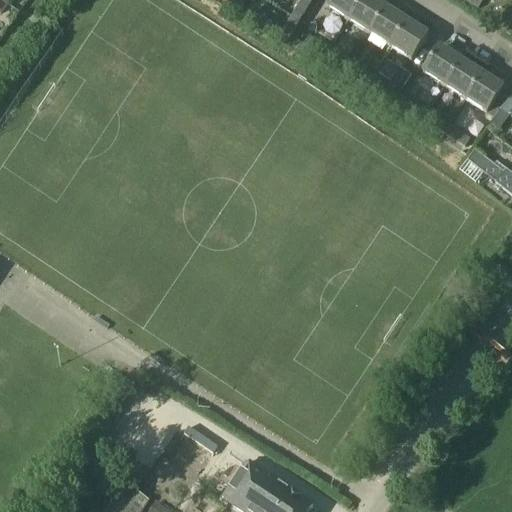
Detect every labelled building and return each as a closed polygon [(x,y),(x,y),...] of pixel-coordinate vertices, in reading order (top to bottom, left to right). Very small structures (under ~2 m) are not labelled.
[(256,0),(222,0),(240,11),(246,1),(253,5),(256,0)] [(348,23),(363,0),(332,0),(327,10),(348,23)] [(363,0),(348,23),(369,37),(386,11),(369,0),(363,0)] [(291,18),(299,24),(310,6),(302,1),(291,18)] [(288,42),(299,24),(291,18),(280,11),(275,18),(276,23),(284,28),(279,37),(288,42)] [(386,11),(369,37),(390,50),(407,24),(386,11)] [(272,26),(252,13),(243,27),(264,40),(272,26)] [(428,38),(407,24),(390,50),(411,64),(428,38)] [(313,41),(308,49),(325,60),(330,52),(313,41)] [(423,76),(444,89),(461,63),(439,49),(423,76)] [(330,52),(325,60),(345,73),(351,65),(330,52)] [(461,63),(444,89),(465,103),(482,76),(461,63)] [(351,65),(345,73),(366,87),(372,78),(351,65)] [(411,78),(399,70),(387,88),(372,78),(366,87),(394,105),(411,78)] [(482,76),(465,103),(487,116),(503,90),(482,76)] [(423,123),(428,114),(407,100),(401,109),(423,123)] [(500,111),(503,113),(511,119),(511,104),(508,101),(500,111)] [(423,123),(444,136),(449,128),(428,114),(423,123)] [(449,128),(444,136),(465,150),(471,141),(449,128)] [(511,176),(506,172),(503,175),(475,153),(467,163),(497,187),(497,188),(511,199),(511,176)] [(246,464),(220,447),(211,461),(237,479),(222,501),(237,511),(311,511),(313,509),(246,464)] [(348,472),(355,462),(347,457),(340,467),(348,472)] [(122,485),(104,511),(145,511),(151,504),(122,485)]
